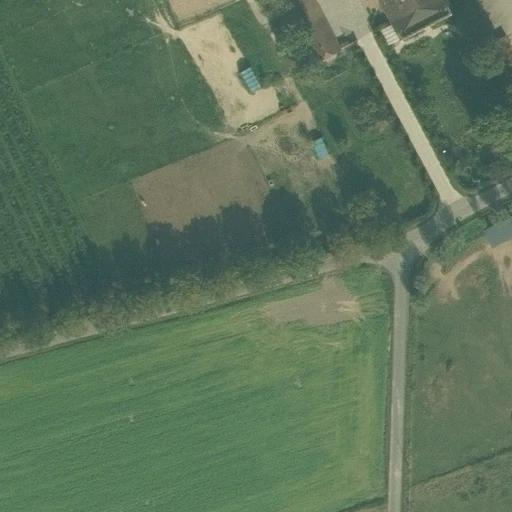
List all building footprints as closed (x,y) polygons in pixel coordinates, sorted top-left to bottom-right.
[(283,0),(307,45),(316,63),(339,51),(348,46),(346,41),(337,46),(312,0),(283,0)] [(380,0),(392,23),(435,0),(380,0)] [(451,14),(443,0),(435,0),(392,23),(401,40),(451,14)] [(306,68),(316,63),(307,45),(297,50),(306,68)] [(511,216),(484,231),(491,244),(511,233),(511,216)]
